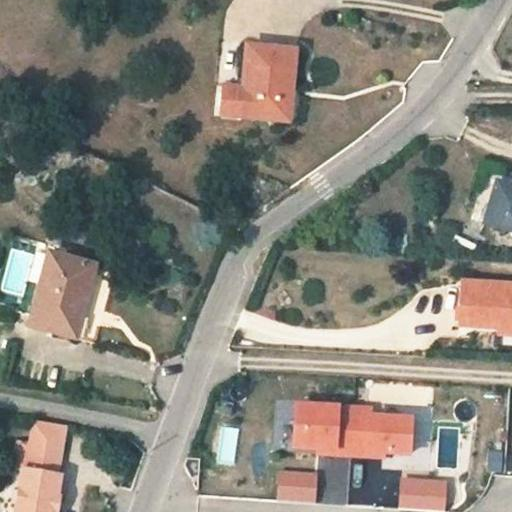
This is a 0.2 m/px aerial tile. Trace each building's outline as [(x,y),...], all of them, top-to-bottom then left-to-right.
[(241,91),(216,90),(214,119),(292,123),(296,54),(244,51),(241,91)] [(511,187),(497,183),(496,187),(486,221),(511,228),(511,187)] [(38,253),(20,324),(89,342),(105,274),(38,253)] [(463,286),(460,330),(511,333),(511,288),(468,287),(463,286)] [(294,402),(292,448),(317,449),(317,454),(383,457),(383,452),(408,453),(410,415),(370,413),(371,405),(294,402)] [(16,439),(46,441),(48,418),(2,413),(0,434),(0,438),(16,440),(16,439)] [(43,511),(49,468),(44,467),(46,441),(16,439),(16,440),(14,464),(6,463),(0,511),(43,511)] [(511,472),(511,452),(488,451),(487,471),(511,472)] [(314,474),(280,474),(279,499),(314,500),(314,474)] [(444,484),(404,481),(403,506),(443,508),(444,484)]
